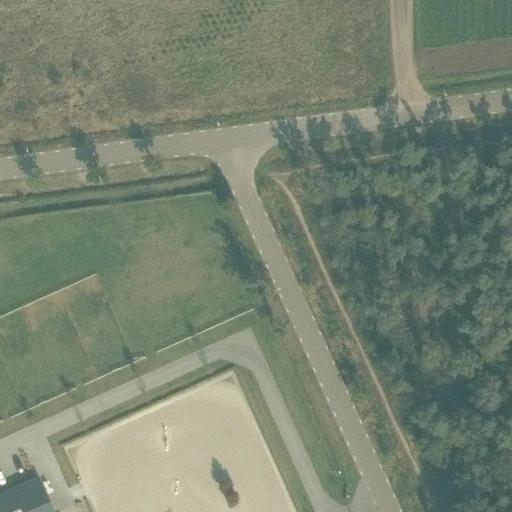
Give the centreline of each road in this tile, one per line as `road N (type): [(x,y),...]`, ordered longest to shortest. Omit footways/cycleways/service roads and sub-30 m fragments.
road 1 (unclassified): [(226,137),(386,511)]
road 2 (unclassified): [(226,137),(511,98)]
road 3 (unclassified): [(0,168),(226,137)]
